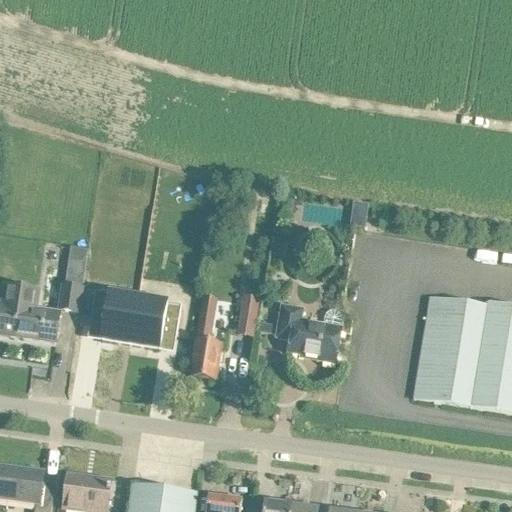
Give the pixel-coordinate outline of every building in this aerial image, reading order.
[(273,216),(276,195),(263,193),(259,192),(257,192),(250,191),(249,203),(255,204),(257,204),(256,213),(273,216)] [(444,259),(449,241),(424,234),(419,252),(444,259)] [(82,241),(80,275),(98,276),(101,242),(82,241)] [(82,290),(83,286),(63,283),(63,287),(61,287),(57,314),(80,317),(84,290),(82,290)] [(0,336),(55,345),(57,325),(59,316),(38,313),(41,293),(3,288),(0,308),(0,336)] [(93,295),(88,328),(101,330),(99,344),(129,349),(136,302),(93,295)] [(253,340),(259,302),(243,300),(238,338),(253,340)] [(136,302),(129,349),(159,354),(161,340),(174,342),(179,309),(136,302)] [(210,346),(216,305),(204,303),(198,344),(197,344),(191,379),(214,383),(220,347),(210,346)] [(484,312),(430,303),(414,401),(511,416),(511,313),(484,309),(484,312)] [(323,329),(301,325),(303,313),(282,309),(276,341),(291,343),(288,356),(316,361),(316,364),(335,367),(342,332),(341,332),(342,324),(342,320),(339,316),(335,314),(330,314),(326,317),(324,321),(323,329)] [(51,511),(52,507),(55,487),(42,485),(43,475),(0,469),(0,501),(36,506),(35,511),(51,511)] [(68,511),(107,511),(108,504),(111,485),(67,479),(63,511),(68,511)] [(194,511),(196,496),(133,488),(129,511),(194,511)] [(240,511),(242,502),(208,498),(206,511),(240,511)]
